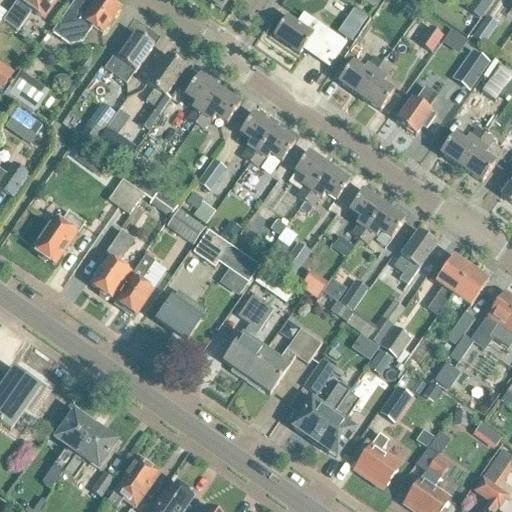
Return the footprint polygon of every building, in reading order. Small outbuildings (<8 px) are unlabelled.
[(59,0),(19,0),(3,24),(17,35),(31,15),(43,23),(59,0)] [(77,0),(51,37),(67,49),(79,47),(91,31),(101,38),(120,13),(101,0),(98,0),(91,10),(77,0)] [(201,0),(201,1),(221,14),(230,0),(201,0)] [(382,0),(358,0),(375,11),(382,0)] [(480,23),(496,0),(474,0),(465,13),(480,23)] [(342,47),(358,24),(340,13),(325,34),(303,18),(296,28),(286,21),(272,40),(299,59),(305,49),(314,55),(327,37),(342,47)] [(484,47),(498,27),(487,20),(473,40),(484,47)] [(416,46),(431,57),(443,40),(428,30),(416,46)] [(105,74),(126,89),(153,50),(135,38),(126,51),(122,48),(105,74)] [(489,67),(471,55),(451,83),(469,96),(489,67)] [(147,135),(169,103),(165,100),(184,72),(166,59),(146,88),(154,94),(145,106),(153,112),(150,115),(149,114),(138,129),(147,135)] [(358,101),(382,67),(375,62),(368,72),(365,70),(361,76),(350,68),(338,86),(358,101)] [(14,76),(0,66),(0,93),(2,94),(14,76)] [(382,67),(358,101),(379,115),(392,97),(382,90),(386,84),(383,83),(390,73),(382,67)] [(492,79),(480,95),(494,105),(498,99),(511,79),(499,70),(492,79)] [(35,115),(49,95),(23,76),(9,97),(35,115)] [(507,105),(511,98),(511,79),(498,99),(507,105)] [(195,129),(218,96),(197,81),(184,99),(195,107),(191,112),(193,114),(186,123),(195,129)] [(426,113),(435,99),(425,92),(416,106),(411,102),(394,126),(414,140),(421,129),(425,132),(434,118),(426,113)] [(218,96),(195,129),(203,135),(210,125),(212,127),(216,121),(226,128),(239,110),(218,96)] [(98,141),(115,118),(101,108),(84,131),(98,141)] [(19,110),(13,120),(39,134),(45,125),(19,110)] [(249,167),(272,134),(252,119),(239,137),(250,144),(246,150),(248,152),(241,162),(249,167)] [(122,167),(135,150),(107,131),(95,148),(122,167)] [(460,172),(483,139),(476,133),(469,143),(466,141),(462,147),(452,140),(439,157),(460,172)] [(272,134),(249,167),(257,173),(264,163),(266,164),(270,159),(281,166),(293,149),(272,134)] [(483,139),(460,172),(481,187),(493,169),(483,162),(487,156),(485,154),(492,144),(483,139)] [(304,206),(327,172),(306,158),(294,175),(305,183),(301,189),(303,190),(296,200),(304,206)] [(209,195),(225,172),(213,163),(196,186),(209,195)] [(6,178),(0,174),(0,194),(10,201),(27,177),(13,167),(6,178)] [(327,172),(304,206),(312,211),(318,201),(320,203),(324,197),(336,205),(348,187),(327,172)] [(116,185),(119,178),(112,173),(108,178),(116,185)] [(152,204),(158,195),(139,182),(133,191),(152,204)] [(511,208),(511,182),(500,200),(511,208)] [(128,219),(142,199),(122,184),(108,205),(128,219)] [(158,195),(152,204),(149,208),(169,221),(177,209),(158,195)] [(203,203),(192,196),(185,206),(195,214),(203,203)] [(359,244),(382,211),(361,196),(349,214),(359,221),(355,227),(357,229),(350,238),(359,244)] [(382,211),(359,244),(366,250),(373,240),(375,242),(379,236),(390,244),(403,226),(382,211)] [(193,248),(204,231),(178,213),(166,229),(193,248)] [(82,229),(69,219),(64,226),(57,222),(53,228),(50,226),(30,254),(36,258),(37,261),(44,266),(47,265),(53,270),(82,229)] [(259,270),(208,235),(193,256),(214,270),(217,265),(248,287),(259,270)] [(406,290),(435,249),(417,236),(392,272),(402,278),(398,284),(406,290)] [(355,249),(341,239),(333,250),(347,260),(355,249)] [(111,304),(131,276),(117,267),(128,251),(119,245),(89,289),(98,296),(99,299),(105,304),(108,303),(111,304)] [(288,287),(310,256),(297,247),(275,278),(288,287)] [(451,299),(470,273),(453,261),(434,287),(441,292),(432,304),(427,311),(437,318),(451,299)] [(134,321),(152,295),(140,286),(149,273),(141,267),(114,306),(122,312),(122,316),(129,320),(132,319),(134,321)] [(313,271),(301,286),(318,299),(329,284),(313,271)] [(470,273),(451,299),(469,312),(488,285),(470,273)] [(276,301),(283,291),(271,283),(264,293),(276,301)] [(352,315),(367,292),(354,283),(339,306),(352,315)] [(204,315),(177,297),(171,305),(170,304),(156,324),(186,345),(200,325),(199,324),(204,315)] [(511,340),(511,302),(504,297),(486,322),(471,345),(484,354),(492,343),(488,341),(496,329),(511,340)] [(244,386),(265,355),(251,346),(272,315),(251,301),(236,321),(248,329),(222,367),(232,374),(230,377),(244,386)] [(391,330),(403,312),(393,305),(367,342),(377,349),(391,329),(391,330)] [(456,348),(474,322),(464,316),(446,342),(456,348)] [(399,358),(410,342),(392,331),(379,350),(397,362),(399,358)] [(265,355),(244,386),(257,396),(260,392),(269,399),(295,361),(306,369),(320,348),(300,334),(279,365),(265,355)] [(458,368),(472,347),(464,340),(449,361),(458,368)] [(316,398),(333,373),(320,364),(303,389),(316,398)] [(445,368),(434,385),(448,395),(460,378),(445,368)] [(4,387),(0,383),(0,427),(10,434),(20,420),(17,418),(36,391),(13,375),(4,387)] [(511,386),(499,406),(511,413),(511,386)] [(435,401),(440,394),(430,388),(425,395),(435,401)] [(314,447),(349,397),(338,389),(325,407),(328,409),(324,415),(311,405),(292,432),(314,447)] [(393,427),(411,401),(397,391),(379,417),(393,427)] [(359,404),(349,397),(314,447),(335,462),(354,435),(340,425),(343,420),(347,422),(359,404)] [(466,416),(453,415),(452,429),(465,430),(466,416)] [(63,477),(94,431),(73,417),(54,444),(68,453),(66,456),(64,455),(53,470),(63,477)] [(94,431),(63,477),(73,484),(84,469),(81,467),(83,464),(97,473),(116,446),(94,431)] [(423,435),(415,445),(425,452),(432,442),(423,435)] [(382,495),(400,470),(383,458),(384,456),(371,448),(353,475),(382,495)] [(407,511),(443,511),(449,504),(451,502),(434,490),(450,468),(428,452),(415,470),(425,476),(420,483),(403,509),(407,511)] [(499,511),(508,499),(499,493),(511,473),(511,460),(501,454),(482,481),(472,496),(488,507),(484,511),(499,511)] [(146,469),(137,463),(107,505),(116,511),(122,502),(134,511),(157,478),(155,476),(155,473),(148,468),(146,469)] [(101,501),(113,482),(102,476),(90,493),(101,501)] [(152,511),(149,510),(147,511),(184,511),(193,500),(175,488),(166,501),(162,498),(152,511)]
